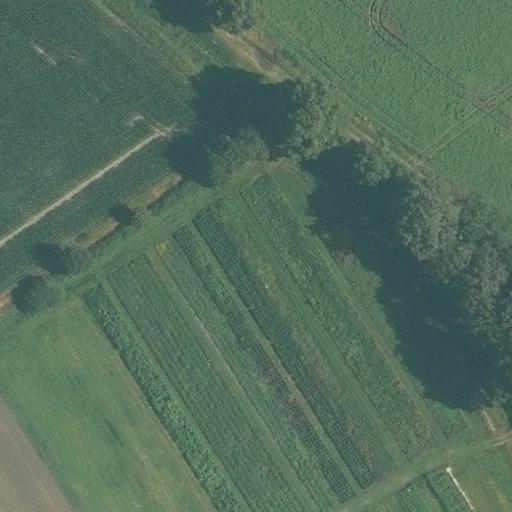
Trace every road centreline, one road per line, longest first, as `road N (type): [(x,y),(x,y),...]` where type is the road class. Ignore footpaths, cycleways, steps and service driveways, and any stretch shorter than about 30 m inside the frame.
road 1 (track): [(511,241),(360,144),(184,0)]
road 2 (track): [(0,303),(283,110),(313,100)]
